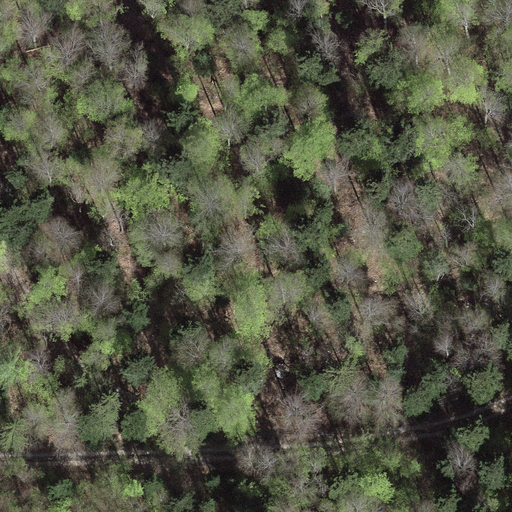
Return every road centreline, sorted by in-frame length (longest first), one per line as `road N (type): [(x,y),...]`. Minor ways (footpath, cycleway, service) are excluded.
road 1 (track): [(194,456),(332,445),(511,397)]
road 2 (track): [(194,456),(0,460)]
